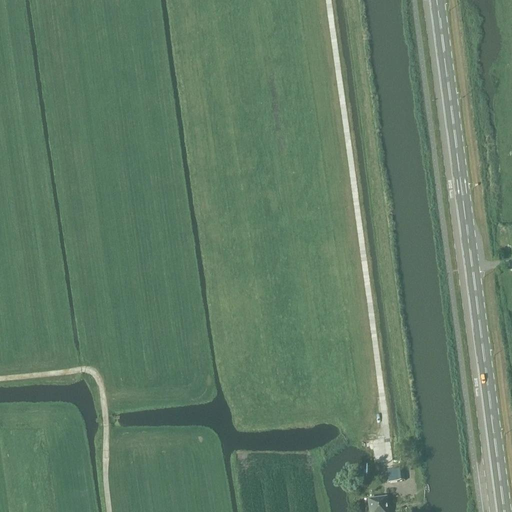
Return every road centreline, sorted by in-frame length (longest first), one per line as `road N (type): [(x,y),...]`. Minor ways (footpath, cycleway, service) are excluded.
road 1 (primary): [(440,0),(507,511)]
road 2 (track): [(383,473),(387,441),(329,0)]
road 3 (track): [(0,382),(89,371),(101,382),(111,511)]
